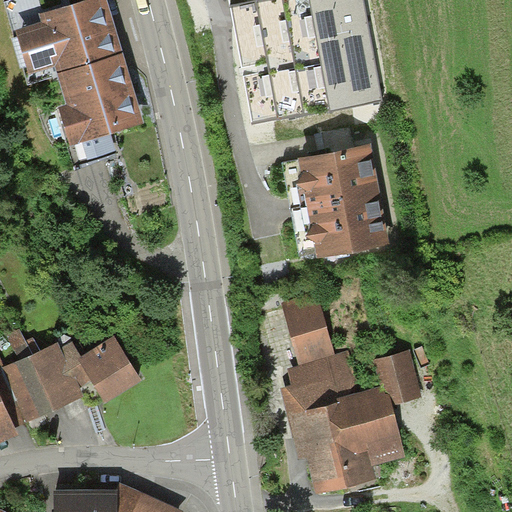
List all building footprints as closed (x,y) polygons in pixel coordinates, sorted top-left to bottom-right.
[(147,127),(107,0),(97,0),(47,16),(42,0),(10,0),(2,3),(29,88),(58,78),(66,105),(56,108),(70,151),(111,138),(147,127)] [(363,0),(260,0),(230,6),(253,125),(383,100),(363,0)] [(320,157),(298,161),(302,180),(297,190),(307,241),(316,246),(319,260),(391,246),(371,147),(355,150),(351,128),(316,135),(320,157)] [(111,138),(70,151),(76,169),(116,156),(111,138)] [(262,315),(282,310),(278,290),(258,294),(262,315)] [(299,367),(335,357),(317,293),(282,303),(299,367)] [(0,352),(0,394),(16,430),(54,414),(84,398),(87,403),(99,396),(78,361),(82,359),(74,343),(60,350),(58,343),(41,353),(34,337),(25,341),(20,330),(6,336),(19,363),(7,368),(0,352)] [(114,339),(82,359),(78,361),(99,396),(105,405),(141,382),(114,339)] [(392,399),(394,407),(422,400),(410,351),(373,361),(381,390),(392,399)] [(299,463),(308,460),(317,496),(352,488),(378,481),(375,469),(407,461),(394,407),(392,399),(381,390),(361,395),(349,353),(335,357),(299,367),(287,371),(292,387),(279,391),(299,463)] [(0,445),(19,437),(16,430),(0,394),(0,445)] [(117,492),(116,511),(180,511),(120,483),(117,492)] [(116,511),(117,492),(55,493),(55,511),(116,511)]
